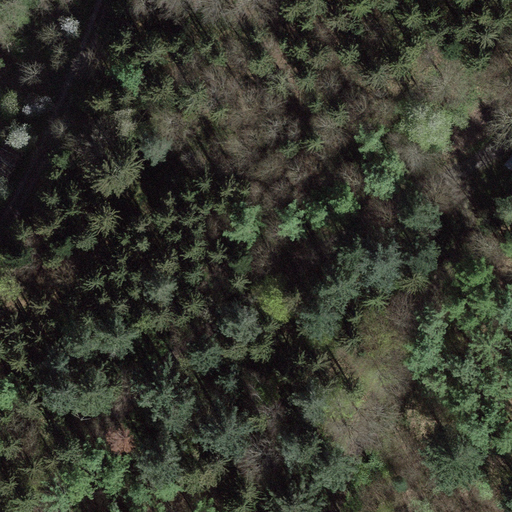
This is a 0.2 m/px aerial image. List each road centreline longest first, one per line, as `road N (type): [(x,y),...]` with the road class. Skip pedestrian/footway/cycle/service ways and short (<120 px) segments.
road 1 (track): [(50,511),(169,397),(511,140)]
road 2 (track): [(329,511),(381,384),(501,147)]
road 3 (track): [(96,0),(31,170),(0,224)]
